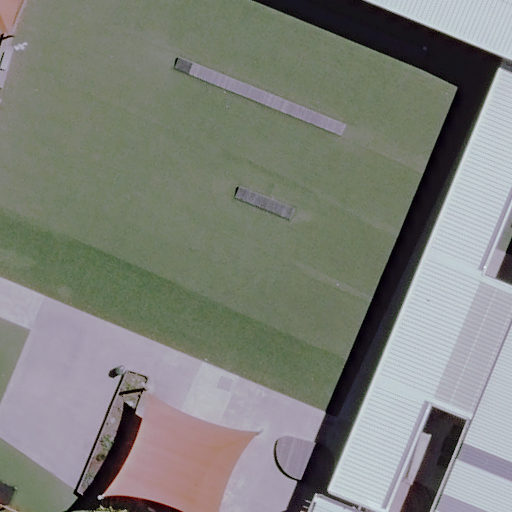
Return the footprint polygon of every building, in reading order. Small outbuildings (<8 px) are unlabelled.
[(0,0),(22,14),(33,24),(40,0),(0,0)] [(511,0),(451,0),(511,25),(511,0)] [(0,116),(13,97),(21,89),(0,83),(0,116)] [(511,258),(509,257),(511,250),(511,88),(355,474),(363,477),(366,470),(419,490),(457,391),(494,408),(511,364),(511,258)] [(511,511),(511,364),(494,408),(456,504),(476,511),(511,511)] [(184,393),(161,384),(162,401),(157,427),(144,456),(134,473),(126,482),(138,481),(171,488),(195,496),(215,511),(234,511),(239,498),(253,465),(266,439),(280,424),(286,420),(248,416),(214,407),(184,393)] [(476,511),(456,504),(419,490),(366,470),(363,477),(348,511),(476,511)]
